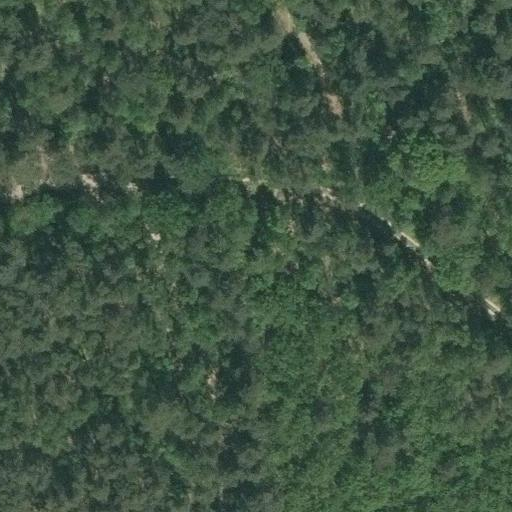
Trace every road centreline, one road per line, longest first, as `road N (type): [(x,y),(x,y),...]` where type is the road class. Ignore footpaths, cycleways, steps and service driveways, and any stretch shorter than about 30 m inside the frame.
road 1 (unknown): [(0,129),(81,181),(130,243),(182,380),(191,438),(188,511)]
road 2 (track): [(324,188),(511,321)]
road 3 (track): [(324,188),(274,178),(127,174)]
road 4 (track): [(127,174),(0,201)]
